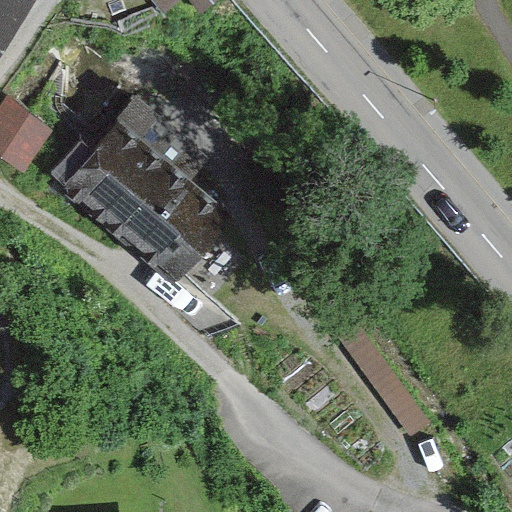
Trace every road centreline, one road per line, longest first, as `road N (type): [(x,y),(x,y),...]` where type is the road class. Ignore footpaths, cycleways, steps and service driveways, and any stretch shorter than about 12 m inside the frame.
road 1 (residential): [(415,511),(367,493),(278,429),(182,335),(0,182)]
road 2 (tertiary): [(281,0),(511,269)]
